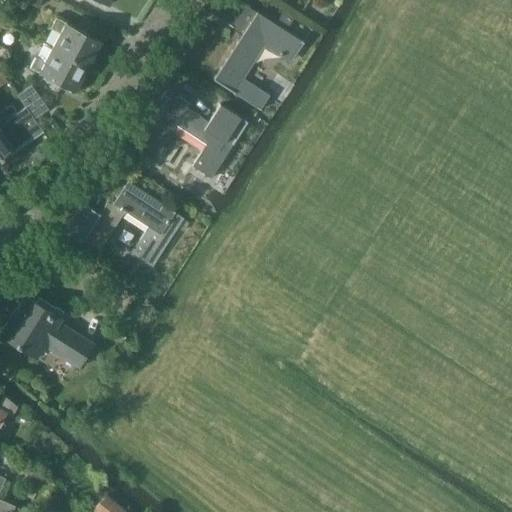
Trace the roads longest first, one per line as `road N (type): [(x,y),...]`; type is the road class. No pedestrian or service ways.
road 1 (residential): [(0,232),(81,157),(178,0)]
road 2 (residential): [(122,307),(0,243)]
